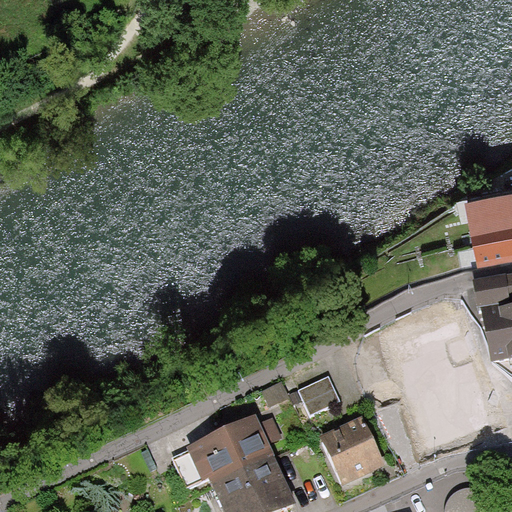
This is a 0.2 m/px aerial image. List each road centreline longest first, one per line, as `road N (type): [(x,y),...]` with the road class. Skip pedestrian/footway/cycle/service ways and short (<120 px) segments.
road 1 (residential): [(0,504),(405,302),(511,275)]
road 2 (residential): [(511,460),(456,463),(351,511)]
